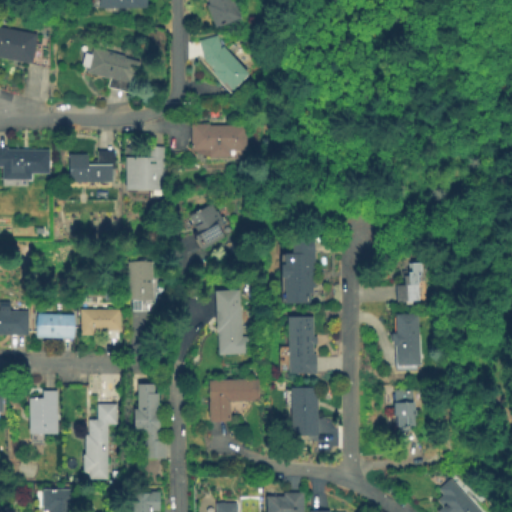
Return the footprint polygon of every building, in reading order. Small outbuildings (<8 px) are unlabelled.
[(146,0),(146,7),(99,8),(99,0),(146,0)] [(232,0),(240,19),(215,29),(205,5),(208,4),(206,0),(232,0)] [(30,64),(0,57),(0,26),(36,34),(30,64)] [(219,49),(221,46),(249,74),(229,93),(210,74),(213,71),(202,60),(197,41),(215,35),(219,49)] [(130,93),(106,87),(108,79),(85,73),(86,68),(79,66),(83,52),(89,54),(91,47),(123,55),(123,58),(139,63),(130,93)] [(229,158),(209,159),(209,149),(190,149),(189,124),(244,123),(244,150),(228,150),(229,158)] [(29,181),(1,181),(1,168),(0,168),(0,146),(3,146),(3,150),(48,150),(48,173),(29,173),(29,181)] [(124,192),(124,158),(145,158),(145,147),(162,146),(163,197),(148,198),(148,191),(124,192)] [(112,189),(86,189),(86,182),(66,182),(67,151),(86,152),(86,162),(95,162),(95,152),(113,152),(112,189)] [(200,253),(190,237),(196,234),(186,217),(209,203),(222,225),(218,227),(224,238),(200,253)] [(307,303),(280,304),(279,254),(290,254),(290,237),(313,237),(314,288),(310,288),(310,295),(307,295),(307,303)] [(151,301),(127,301),(126,263),(151,263),(151,301)] [(395,302),(394,286),(400,285),(400,273),(406,273),(406,264),(421,263),(422,279),(417,279),(418,301),(410,301),(411,304),(403,304),(403,302),(395,302)] [(216,356),(213,292),(236,291),(238,337),(248,336),(248,354),(216,356)] [(27,337),(0,336),(0,303),(8,304),(8,312),(28,312),(27,337)] [(116,312),(116,331),(90,331),(90,337),(78,337),(78,311),(116,312)] [(417,365),(391,366),(390,315),(415,314),(417,365)] [(72,340),(34,339),(35,315),(73,316),(72,340)] [(311,315),(311,353),(314,353),(314,372),(285,372),(285,315),(311,315)] [(228,422),(208,423),(206,380),(257,378),(257,400),(227,402),(228,422)] [(166,459),(142,459),(141,433),(131,433),(130,410),(136,409),(135,386),(154,386),(155,440),(165,440),(166,459)] [(316,436),(289,437),(289,407),(284,407),(283,391),(288,391),(288,388),(314,387),(316,436)] [(54,435),(27,436),(26,390),(53,390),(54,435)] [(413,430),(395,430),(395,416),(391,416),(391,390),(409,390),(409,403),(413,403),(413,430)] [(106,480),(87,480),(86,473),(80,473),(80,455),(83,455),(83,436),(86,436),(86,421),(94,421),(94,406),(114,405),(115,426),(105,426),(106,480)] [(435,511),(440,508),(435,501),(441,496),(435,490),(448,479),(477,511),(435,511)] [(71,511),(47,511),(48,511),(41,511),(41,489),(72,490),(71,511)] [(129,511),(129,492),(157,492),(157,511),(149,511),(129,511)] [(301,511),(265,511),(265,497),(281,497),(281,493),(301,493),(301,511)] [(212,502),(212,511),(234,511),(234,502),(212,502)]
